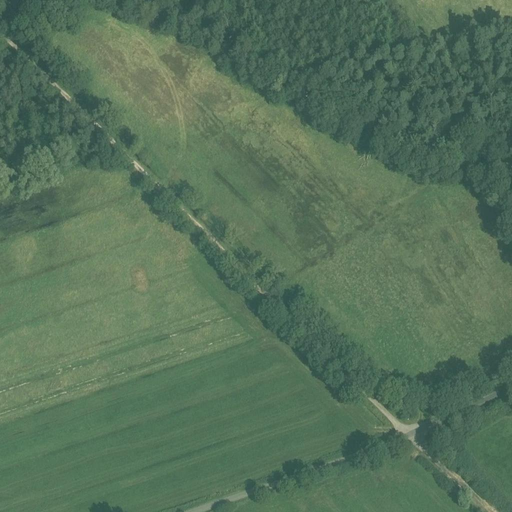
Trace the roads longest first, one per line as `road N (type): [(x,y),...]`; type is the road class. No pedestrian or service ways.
road 1 (track): [(406,435),(0,17)]
road 2 (unclassified): [(511,387),(390,442),(196,511)]
